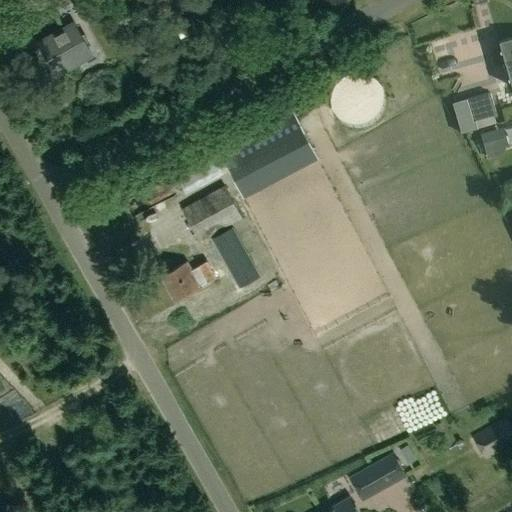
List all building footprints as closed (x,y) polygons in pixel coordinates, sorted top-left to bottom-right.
[(45,0),(50,8),(67,0),(45,0)] [(73,24),(38,43),(56,75),(91,55),(73,24)] [(511,38),(499,42),(511,86),(511,38)] [(467,98),(474,122),(494,116),(497,115),(490,91),(467,98)] [(293,108),(218,148),(244,197),(319,156),(293,108)] [(481,133),(487,158),(504,154),(503,147),(509,146),(504,127),(481,133)] [(227,170),(217,151),(175,174),(185,192),(227,170)] [(231,229),(214,239),(235,277),(252,268),(231,229)] [(258,257),(273,253),(269,236),(254,239),(258,257)] [(207,261),(191,270),(186,262),(160,276),(173,301),(215,277),(207,261)] [(511,441),(511,422),(509,416),(474,436),(486,457),(511,441)] [(398,450),(407,465),(415,460),(407,445),(398,450)] [(392,454),(361,472),(373,493),(404,475),(392,454)] [(355,511),(349,499),(326,511),(355,511)]
